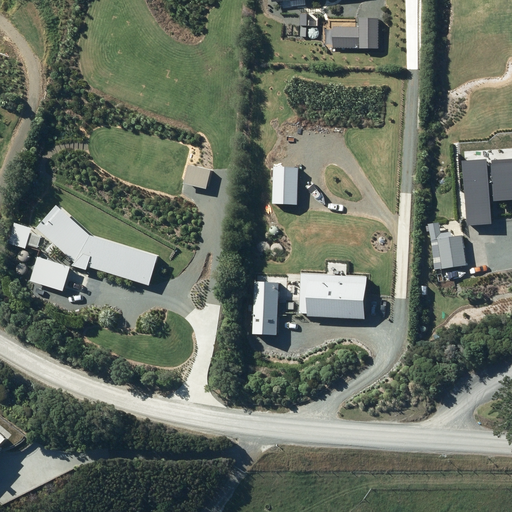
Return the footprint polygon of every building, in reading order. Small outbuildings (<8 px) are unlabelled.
[(193,163),(187,182),(208,188),(213,169),(193,163)] [(299,168),(273,167),(272,203),(298,204),(299,168)] [(164,254),(97,235),(63,203),(41,228),(79,262),(78,265),(92,269),(93,267),(156,284),(164,254)] [(19,222),(11,242),(28,249),(30,244),(41,248),(46,237),(34,232),(35,228),(19,222)] [(40,256),(32,281),(81,295),(87,276),(72,272),(74,266),(40,256)] [(307,316),(364,319),(366,276),(302,273),(300,313),(307,314),(307,316)] [(283,282),(254,281),(252,334),(282,335),(283,282)] [(0,457),(7,449),(3,446),(14,434),(0,421),(0,457)]
